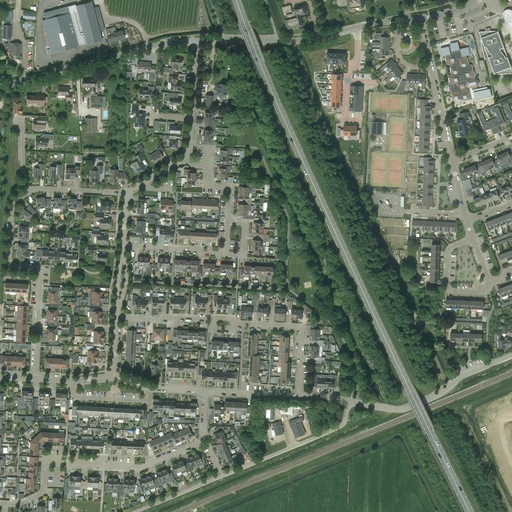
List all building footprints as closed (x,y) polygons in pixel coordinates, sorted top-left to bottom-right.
[(338,0),(338,1),(338,2),(338,4),(339,5),(340,6),(341,6),(348,5),(349,10),(352,10),(361,9),(361,8),(364,8),(362,0),(338,0)] [(75,4),(68,6),(43,13),(45,20),(42,21),(50,53),(78,46),(78,45),(86,43),(86,44),(101,40),(91,2),(76,6),(75,4)] [(300,15),(307,14),(305,6),(294,9),(295,11),(293,12),(291,5),(282,8),(284,16),(287,16),(288,18),(285,19),(288,29),(303,25),(300,15)] [(511,11),(511,12),(511,10),(510,10),(509,9),(507,9),(506,10),(504,10),(503,12),(502,13),(502,14),(511,37),(511,11)] [(2,21),(2,25),(1,38),(11,39),(12,25),(11,25),(12,20),(4,20),(4,21),(2,21)] [(107,36),(107,37),(108,42),(124,38),(123,35),(127,34),(126,29),(116,32),(115,31),(110,32),(109,29),(105,30),(107,36)] [(480,40),(485,59),(488,58),(494,74),(501,74),(502,76),(506,75),(506,74),(511,73),(511,70),(498,31),(490,31),(490,29),(486,30),(486,32),(479,32),(481,39),(480,40)] [(381,33),(376,33),(375,40),(380,40),(380,43),(389,43),(389,37),(381,37),(381,33)] [(9,43),(2,42),(1,51),(5,52),(5,55),(9,56),(9,61),(20,62),(21,43),(10,43),(10,45),(8,45),(9,43)] [(448,46),(440,48),(442,56),(445,56),(446,63),(445,64),(447,65),(449,65),(451,72),(450,73),(451,74),(450,76),(448,75),(447,77),(448,77),(449,82),(448,84),(449,84),(448,86),(449,92),(450,92),(451,92),(452,100),(457,99),(459,100),(462,99),(463,100),(464,100),(464,101),(472,99),(472,98),(474,98),(475,100),(491,96),(490,89),(487,89),(487,87),(477,89),(476,87),(477,87),(479,84),(478,81),(475,79),(473,72),(474,70),(473,69),(472,69),(471,64),(468,65),(466,56),(469,55),(468,47),(460,49),(459,49),(458,42),(450,44),(450,46),(448,47),(448,46)] [(388,56),(389,50),(380,49),(380,52),(375,52),(374,58),(380,59),(380,55),(388,56)] [(173,73),(173,70),(177,71),(177,66),(181,66),(181,64),(182,64),(182,61),(181,61),(181,59),(171,58),(171,65),(171,68),(163,68),(162,73),(173,73)] [(386,67),(388,70),(395,65),(391,60),(381,68),(382,70),(386,67)] [(137,71),(149,72),(149,74),(154,75),(155,66),(150,66),(150,63),(137,62),(137,71)] [(388,78),(399,69),(395,65),(388,70),(390,72),(386,75),(388,78)] [(402,74),(399,69),(388,78),(389,80),(393,77),(395,80),(402,74)] [(168,82),(168,86),(168,87),(168,88),(169,89),(170,89),(170,90),(180,90),(181,83),(177,83),(177,77),(168,76),(168,82)] [(95,86),(95,78),(91,78),(91,80),(83,80),(82,86),(91,86),(91,93),(95,93),(95,86)] [(227,83),(219,83),(219,84),(214,83),(213,96),(205,95),(205,106),(213,106),(213,98),(215,98),(216,96),(217,96),(225,97),(226,91),(227,91),(227,83)] [(350,86),(350,90),(356,90),(356,98),(362,99),(363,87),(350,86)] [(71,100),(71,94),(68,94),(68,88),(58,87),(57,95),(66,96),(65,100),(71,100)] [(150,99),(150,94),(153,94),(153,87),(148,87),(148,90),(138,90),(138,98),(150,99)] [(44,106),(44,95),(36,94),(36,96),(26,95),(26,103),(32,103),(36,103),(36,105),(44,106)] [(92,107),(106,107),(106,96),(98,96),(98,94),(91,94),(92,107)] [(180,105),(180,99),(174,98),(174,97),(169,96),(168,105),(180,105)] [(349,107),(349,111),(362,111),(362,99),(356,99),(355,108),(349,107)] [(420,114),(429,115),(430,107),(427,107),(427,101),(420,100),(420,103),(419,108),(420,108),(420,114)] [(511,111),(511,112),(507,103),(506,101),(502,103),(503,105),(510,121),(511,119),(511,111)] [(14,107),(13,114),(20,115),(20,114),(22,114),(22,109),(20,108),(19,108),(19,103),(14,103),(14,107)] [(144,113),(138,113),(138,106),(131,105),(131,113),(135,113),(134,127),(143,127),(144,113)] [(497,118),(491,120),(497,133),(501,132),(498,126),(504,123),(498,107),(494,109),(497,118)] [(205,112),(205,118),(214,118),(214,115),(215,115),(215,110),(208,110),(208,112),(205,112)] [(497,133),(491,120),(486,122),(482,113),(478,115),(485,131),(490,129),(493,135),(497,133)] [(47,124),(47,117),(37,117),(37,120),(33,120),(33,128),(44,129),(44,124),(47,124)] [(84,133),(88,133),(96,133),(97,118),(84,118),(84,121),(81,121),(81,124),(83,124),(83,125),(84,125),(84,127),(84,133)] [(207,127),(215,127),(215,124),(218,124),(218,119),(214,119),(214,118),(205,118),(204,124),(207,124),(207,127)] [(469,123),(471,122),(470,118),(457,120),(461,136),(471,134),(469,123)] [(174,123),(167,122),(167,126),(169,126),(168,133),(180,134),(180,126),(174,126),(174,123)] [(383,135),(383,122),(370,122),(370,134),(383,135)] [(215,133),(215,127),(207,127),(207,130),(204,130),(204,136),(214,136),(214,132),(215,133)] [(36,138),(35,146),(47,147),(47,140),(53,141),(54,135),(45,134),(45,138),(36,138)] [(169,136),(169,140),(168,149),(177,149),(177,145),(179,145),(179,140),(175,140),(176,136),(169,136)] [(214,136),(204,136),(204,142),(207,142),(207,145),(214,145),(214,140),(213,140),(214,136)] [(428,144),(419,144),(418,151),(428,152),(428,144)] [(162,158),(160,154),(164,152),(160,146),(157,148),(158,151),(149,156),(153,163),(162,158)] [(220,150),(220,156),(229,156),(229,153),(232,153),(232,148),(224,148),(224,150),(220,150)] [(511,154),(509,155),(508,151),(502,154),(505,160),(506,164),(511,161),(511,162),(511,154)] [(144,168),(140,161),(143,159),(140,153),(134,157),(136,161),(132,163),(138,172),(144,168)] [(505,160),(502,154),(496,156),(498,159),(495,161),(499,169),(500,171),(502,170),(501,166),(503,165),(506,164),(505,160)] [(220,161),(225,161),(225,165),(231,165),(231,162),(229,161),(229,156),(220,156),(220,161)] [(424,169),(433,169),(434,161),(430,161),(430,158),(423,158),(423,163),(424,163),(424,169)] [(496,171),(499,169),(495,161),(493,162),(491,158),(486,160),(489,170),(493,169),(491,165),(493,164),(495,168),(496,171)] [(481,166),(478,167),(481,174),(485,173),(484,172),(489,170),(486,160),(480,163),(481,166)] [(32,176),(33,177),(33,178),(41,178),(41,170),(44,170),(44,164),(38,164),(37,168),(34,168),(33,173),(33,174),(32,176)] [(61,174),(61,165),(55,165),(55,167),(49,167),(49,178),(57,178),(57,174),(61,174)] [(98,182),(98,173),(102,174),(103,166),(96,165),(96,171),(91,171),(90,181),(98,182)] [(478,175),(481,174),(478,167),(476,168),(475,165),(469,167),(472,176),(473,175),(474,177),(476,177),(475,175),(478,173),(478,175)] [(66,168),(65,179),(69,179),(69,180),(73,180),(73,179),(74,179),(74,173),(78,173),(79,166),(74,166),(74,169),(66,168)] [(219,174),(229,175),(229,171),(231,171),(231,166),(223,166),(223,169),(219,169),(219,174)] [(463,169),(464,172),(462,173),(466,190),(469,189),(477,186),(476,183),(471,185),(470,179),(467,179),(466,175),(469,174),(470,177),(472,176),(469,167),(466,168),(466,167),(463,168),(464,169),(463,169)] [(192,170),(184,169),(183,175),(187,175),(186,178),(196,179),(196,177),(195,177),(195,173),(192,173),(192,170)] [(118,170),(110,170),(109,177),(108,178),(107,181),(110,184),(112,184),(114,182),(117,183),(117,181),(123,181),(124,173),(117,173),(118,170)] [(229,175),(219,174),(219,180),(223,180),(224,180),(224,183),(233,183),(233,177),(229,177),(229,175)] [(196,182),(196,179),(186,178),(186,183),(184,183),(184,187),(191,187),(191,184),(194,185),(194,181),(196,182)] [(239,187),(239,193),(249,193),(252,193),(252,184),(244,184),(244,187),(239,187)] [(510,194),(507,186),(502,189),(501,185),(498,187),(501,194),(503,193),(504,196),(510,194)] [(490,193),(493,200),(499,198),(498,195),(501,194),(498,187),(490,190),(491,193),(490,193)] [(245,202),(251,202),(251,198),(249,198),(249,193),(239,193),(238,198),(245,199),(245,202)] [(493,200),(490,193),(485,195),(488,202),(493,200)] [(482,196),(479,197),(482,204),(483,205),(484,206),(485,205),(485,204),(485,203),(488,202),(485,195),(482,196)] [(50,207),(50,199),(44,199),(43,197),(36,199),(38,208),(45,207),(50,207)] [(479,197),(473,199),(474,201),(476,207),(482,204),(479,197)] [(65,208),(65,201),(60,201),(60,198),(53,198),(53,208),(60,208),(65,208)] [(432,199),(422,198),(422,206),(432,206),(432,199)] [(80,209),(80,202),(75,201),(75,199),(68,199),(68,209),(75,209),(80,209)] [(137,208),(146,208),(146,203),(149,203),(149,200),(141,199),(141,202),(137,202),(137,208)] [(161,210),(165,210),(166,200),(160,200),(160,203),(157,203),(156,212),(161,212),(161,210)] [(166,200),(165,210),(170,210),(170,213),(174,213),(175,204),(172,204),(172,201),(166,200)] [(111,202),(100,201),(100,206),(95,206),(95,212),(105,213),(106,209),(110,210),(110,209),(112,208),(112,206),(111,205),(111,202)] [(251,205),(251,202),(245,202),(245,205),(238,205),(238,210),(248,211),(249,205),(251,205)] [(23,210),(21,212),(20,212),(19,213),(19,214),(19,215),(19,216),(27,221),(31,215),(34,212),(29,206),(24,210),(23,210)] [(147,213),(146,213),(146,208),(137,208),(136,213),(140,213),(140,216),(147,216),(147,213)] [(248,211),(238,210),(237,216),(244,216),(244,219),(250,219),(254,219),(254,216),(248,216),(248,211)] [(103,214),(95,214),(94,220),(99,220),(99,227),(104,227),(105,228),(106,228),(107,227),(109,227),(110,219),(103,219),(103,214)] [(503,216),(506,224),(511,222),(509,214),(503,216)] [(503,216),(497,218),(500,226),(506,224),(503,216)] [(147,222),(147,219),(140,218),(140,221),(136,221),(136,227),(145,227),(145,222),(147,222)] [(500,226),(497,218),(491,220),(494,228),(500,226)] [(489,230),(494,228),(491,220),(485,222),(489,230)] [(412,230),(419,230),(420,221),(412,221),(412,230)] [(19,226),(18,232),(29,233),(29,227),(33,227),(33,224),(23,223),(23,226),(19,226)] [(457,223),(450,223),(449,231),(457,232),(457,223)] [(158,237),(164,237),(164,228),(161,228),(161,227),(160,226),(156,226),(156,233),(159,233),(158,237)] [(145,227),(136,227),(135,232),(138,232),(138,235),(146,235),(146,232),(145,232),(145,227)] [(170,228),(164,228),(164,237),(169,238),(170,234),(172,234),(173,227),(170,227),(170,228)] [(260,235),(259,238),(266,238),(269,238),(269,236),(268,236),(268,234),(266,234),(263,234),(263,230),(253,229),(252,235),(260,235)] [(92,231),(91,237),(96,237),(96,244),(100,244),(100,245),(102,245),(103,244),(107,244),(107,236),(100,236),(100,231),(99,231),(92,231)] [(22,239),(21,242),(28,242),(29,233),(18,232),(18,238),(22,239)] [(266,238),(259,238),(259,242),(252,241),(251,246),(262,247),(265,247),(265,246),(266,246),(266,241),(266,240),(266,238)] [(17,250),(26,251),(26,248),(28,248),(28,246),(34,246),(34,242),(28,242),(21,242),(21,245),(17,244),(17,250)] [(265,255),(265,247),(262,247),(251,246),(251,251),(257,251),(256,255),(265,255)] [(42,258),(47,259),(48,250),(42,250),(39,250),(39,256),(42,257),(42,258)] [(501,263),(507,261),(504,253),(498,255),(501,263)] [(139,267),(142,267),(143,257),(137,256),(137,263),(134,263),(134,270),(137,271),(137,269),(139,269),(139,267)] [(143,257),(142,267),(146,267),(146,270),(148,270),(148,271),(151,271),(151,264),(149,264),(148,262),(149,257),(143,257)] [(158,268),(163,268),(163,258),(158,257),(157,263),(156,264),(154,264),(154,272),(158,272),(158,268)] [(163,258),(163,268),(166,268),(166,271),(168,271),(168,272),(171,273),(171,265),(170,265),(169,264),(169,258),(163,258)] [(199,274),(199,266),(196,266),(196,261),(193,261),(194,259),(191,259),(190,269),(191,269),(191,272),(196,272),(196,273),(196,274),(196,280),(199,281),(199,274)] [(199,266),(199,274),(200,274),(199,276),(202,277),(203,273),(205,274),(205,272),(208,272),(208,262),(206,262),(206,263),(202,263),(202,266),(199,266)] [(208,262),(208,272),(213,272),(213,274),(217,275),(217,267),(214,267),(214,264),(211,264),(211,262),(208,262)] [(225,273),(226,263),(223,263),(223,264),(220,264),(220,267),(217,267),(217,275),(220,275),(220,272),(225,273)] [(228,263),(226,263),(225,273),(225,276),(231,277),(234,277),(235,268),(231,268),(231,265),(228,265),(228,263)] [(249,264),(247,264),(247,266),(244,266),(244,269),(241,269),(240,279),(243,279),(243,277),(249,277),(249,266),(249,264)] [(48,296),(60,297),(60,291),(59,291),(59,287),(52,287),(52,291),(48,290),(48,296)] [(502,297),(508,295),(505,287),(499,289),(502,297)] [(92,298),(102,298),(102,292),(99,292),(99,289),(90,288),(90,292),(92,292),(92,298)] [(149,296),(149,299),(152,299),(152,301),(151,307),(157,307),(157,302),(157,297),(152,297),(152,293),(149,293),(149,296)] [(157,302),(157,307),(162,308),(163,302),(163,300),(166,300),(166,294),(163,294),(163,298),(157,297),(157,302)] [(173,304),(173,308),(178,309),(179,298),(173,298),(174,295),(170,294),(170,304),(173,304)] [(200,308),(200,297),(195,297),(195,294),(192,294),(192,301),(193,301),(194,302),(195,302),(194,308),(200,308)] [(201,297),(200,297),(200,308),(205,308),(206,303),(207,302),(209,302),(209,295),(201,294),(201,297)] [(134,309),(140,309),(140,299),(137,299),(137,297),(137,296),(135,296),(135,295),(132,295),(132,303),(135,303),(134,309)] [(184,298),(179,298),(178,309),(184,309),(184,304),(185,304),(185,303),(187,303),(187,295),(184,295),(184,298)] [(216,309),(221,309),(222,299),(217,298),(217,295),(214,295),(213,302),(215,302),(215,304),(216,304),(216,309)] [(59,303),(60,297),(48,296),(48,303),(51,303),(51,306),(58,307),(58,303),(59,303)] [(140,299),(140,309),(145,310),(146,304),(146,302),(149,302),(149,301),(149,300),(149,299),(149,296),(146,296),(146,300),(140,299)] [(222,299),(221,309),(227,309),(227,304),(228,304),(229,303),(230,303),(231,296),(228,296),(227,299),(222,299)] [(247,303),(242,303),(242,296),(239,296),(238,305),(241,305),(240,315),(246,315),(247,303)] [(102,304),(102,298),(92,298),(92,303),(89,303),(89,306),(98,307),(98,304),(102,304)] [(255,312),(256,299),(252,299),(252,304),(247,303),(246,315),(246,316),(248,316),(248,315),(251,315),(252,312),(255,312)] [(259,300),(256,299),(255,312),(257,312),(257,316),(257,317),(263,317),(263,307),(260,307),(260,306),(258,306),(259,300)] [(302,310),(297,309),(296,318),(302,319),(302,315),(306,315),(306,307),(303,304),(302,310)] [(47,309),(47,316),(56,316),(56,310),(58,310),(58,307),(51,306),(51,310),(47,309)] [(98,308),(89,308),(89,317),(91,317),(101,318),(101,312),(98,312),(98,308)] [(482,319),(476,319),(476,321),(486,322),(490,310),(483,310),(483,316),(482,316),(482,319)] [(50,325),(57,326),(57,322),(58,322),(58,316),(56,316),(47,316),(47,322),(50,322),(50,325)] [(46,335),(55,335),(58,335),(58,330),(57,329),(57,326),(50,325),(50,329),(46,329),(46,335)] [(152,329),(152,335),(149,335),(149,342),(155,343),(155,340),(163,340),(163,330),(152,329)] [(176,339),(181,339),(182,329),(180,329),(179,331),(176,330),(176,333),(173,333),(172,342),(176,342),(176,340),(176,339)] [(198,330),(198,331),(198,332),(197,340),(203,340),(203,342),(206,342),(206,336),(203,335),(203,332),(200,332),(200,330),(198,330)] [(55,335),(46,335),(45,341),(49,341),(49,344),(58,345),(58,341),(54,341),(55,335)] [(316,343),(323,344),(323,343),(323,340),(319,340),(320,335),(310,335),(309,340),(316,341),(316,343)] [(496,341),(498,340),(499,348),(505,348),(505,345),(506,345),(507,346),(511,345),(511,339),(507,340),(507,337),(500,338),(500,335),(496,336),(496,341)] [(211,349),(216,350),(217,340),(215,340),(215,341),(211,341),(211,344),(208,344),(208,350),(211,351),(211,349)] [(309,352),(319,352),(322,352),(322,346),(323,344),(316,343),(316,347),(309,346),(309,352)] [(319,352),(309,352),(308,357),(316,357),(315,360),(322,361),(322,357),(318,357),(319,352)] [(97,363),(97,357),(87,357),(87,362),(84,362),(84,365),(93,365),(93,363),(97,363)] [(158,376),(158,368),(162,368),(162,360),(157,359),(157,365),(151,364),(151,375),(158,376)] [(197,361),(191,361),(191,363),(188,363),(188,373),(193,373),(194,368),(197,369),(197,361)] [(204,368),(198,368),(198,375),(201,375),(201,381),(206,381),(207,371),(204,371),(204,368)] [(228,372),(228,382),(233,382),(233,378),(236,379),(237,372),(234,372),(233,373),(228,372)] [(317,387),(323,388),(323,378),(318,377),(318,374),(315,374),(314,381),(318,381),(317,387)] [(329,378),(328,388),(333,388),(334,382),(337,382),(337,376),(329,375),(328,378),(329,378)] [(27,391),(21,391),(21,398),(18,398),(17,405),(17,408),(21,408),(21,405),(21,401),(26,401),(27,391)] [(34,408),(35,405),(35,399),(32,399),(32,392),(27,391),(26,401),(30,402),(29,405),(31,405),(31,408),(34,408)] [(35,405),(34,408),(38,408),(38,406),(40,406),(41,406),(43,406),(44,392),(38,392),(38,399),(35,399),(35,405)] [(49,393),(44,392),(43,406),(48,406),(51,406),(52,400),(49,400),(49,393)] [(55,400),(52,400),(51,406),(55,407),(55,403),(60,403),(61,393),(55,393),(55,400)] [(66,394),(61,393),(60,403),(60,407),(68,407),(69,401),(66,401),(66,394)] [(243,403),(241,403),(241,410),(241,411),(240,413),(240,415),(246,415),(246,413),(249,413),(249,407),(246,407),(246,402),(243,402),(243,403)] [(218,417),(219,413),(219,405),(217,405),(217,404),(214,403),(213,409),(209,409),(209,415),(213,415),(213,416),(218,417)] [(72,415),(77,415),(78,406),(72,405),(72,409),(69,409),(68,420),(71,420),(72,415)] [(274,405),(274,409),(281,409),(281,413),(293,414),(293,405),(274,405)] [(111,408),(110,408),(110,417),(111,417),(112,417),(113,417),(118,417),(118,408),(113,408),(112,408),(111,408)] [(145,410),(140,409),(139,419),(145,419),(145,421),(148,421),(148,420),(148,414),(145,414),(145,410)] [(303,416),(289,422),(295,438),(302,435),(301,433),(304,432),(300,422),(304,420),(303,416)] [(281,421),(273,423),(276,436),(284,434),(281,421)] [(182,430),(186,439),(192,437),(187,425),(184,426),(185,429),(182,430)] [(215,437),(216,439),(223,436),(222,433),(223,433),(224,433),(225,432),(225,431),(225,430),(224,430),(223,427),(221,426),(216,429),(217,432),(212,434),(214,437),(215,437)] [(186,439),(182,430),(177,432),(181,442),(186,439)] [(35,437),(41,443),(43,440),(40,432),(35,437)] [(170,432),(165,435),(169,444),(174,442),(175,444),(170,432)] [(170,432),(175,444),(181,442),(177,432),(172,435),(171,432),(170,432)] [(69,447),(75,447),(75,439),(76,435),(70,435),(71,434),(67,434),(67,442),(70,442),(69,447)] [(169,444),(165,435),(159,437),(163,446),(169,444)] [(106,436),(103,436),(101,438),(101,440),(97,440),(97,449),(102,449),(103,444),(106,444),(106,436)] [(223,436),(216,439),(217,441),(216,442),(217,444),(217,445),(224,442),(226,441),(223,436)] [(30,442),(38,445),(41,443),(35,437),(30,442)] [(154,439),(158,449),(163,446),(159,437),(154,439)] [(152,451),(158,449),(154,439),(148,442),(152,451)] [(38,445),(30,442),(29,450),(38,450),(38,445)] [(226,447),(224,442),(217,445),(217,444),(215,445),(216,448),(217,447),(218,450),(226,447)] [(219,455),(230,451),(230,450),(231,450),(229,445),(226,447),(218,450),(219,452),(218,453),(219,455)] [(231,453),(230,451),(219,455),(220,458),(221,457),(222,460),(235,454),(230,456),(229,454),(231,453)] [(198,453),(192,456),(196,465),(197,467),(202,465),(203,466),(205,465),(202,457),(199,458),(198,453)] [(235,454),(222,460),(223,462),(222,463),(223,465),(228,463),(229,466),(237,463),(234,458),(236,457),(235,454)] [(196,465),(192,456),(187,458),(189,462),(186,463),(190,471),(193,470),(192,467),(196,465)] [(182,460),(177,462),(181,471),(182,474),(186,472),(187,472),(190,471),(186,463),(184,464),(182,460)] [(176,474),(181,471),(177,462),(172,464),(173,469),(171,470),(174,478),(177,476),(176,474)] [(166,469),(161,471),(166,483),(171,481),(174,480),(171,474),(168,475),(166,469)] [(158,478),(155,479),(158,487),(161,485),(166,483),(161,471),(155,473),(158,478)] [(150,475),(145,477),(150,490),(155,488),(158,487),(155,479),(152,480),(150,475)] [(75,476),(69,476),(69,481),(64,481),(64,488),(64,494),(67,494),(69,493),(69,489),(74,490),(74,486),(75,476)] [(80,488),(83,488),(83,482),(80,482),(80,477),(75,476),(74,486),(80,487),(80,488)] [(87,482),(83,482),(83,488),(84,488),(84,490),(87,491),(87,487),(92,487),(93,477),(87,477),(87,482)] [(98,478),(93,477),(92,487),(92,491),(97,491),(97,495),(98,496),(101,496),(101,483),(98,483),(98,478)] [(148,486),(145,477),(140,479),(142,484),(139,485),(142,492),(150,490),(148,486)] [(106,488),(111,488),(112,478),(106,478),(106,485),(103,485),(103,492),(106,492),(106,488)] [(112,478),(111,488),(111,492),(116,493),(116,497),(120,497),(120,486),(117,486),(117,479),(112,478)] [(129,479),(123,479),(123,486),(120,486),(120,497),(123,497),(123,489),(128,489),(129,479)] [(134,479),(129,479),(128,489),(128,493),(137,493),(137,487),(134,487),(134,479)] [(19,484),(18,486),(15,486),(15,488),(15,492),(18,493),(18,487),(22,488),(22,490),(25,490),(26,490),(27,491),(28,491),(29,490),(33,491),(33,484),(25,484),(19,484)] [(52,498),(52,503),(48,503),(48,510),(52,510),(52,508),(59,508),(60,498),(52,498)]
